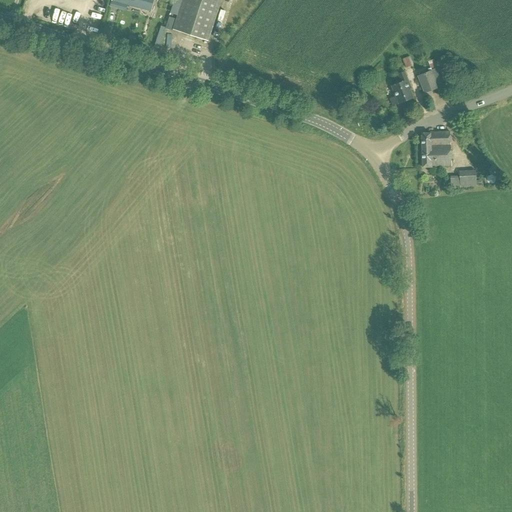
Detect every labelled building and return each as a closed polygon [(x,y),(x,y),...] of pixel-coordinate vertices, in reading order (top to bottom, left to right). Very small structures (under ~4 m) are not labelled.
[(150,12),(153,0),(111,0),(111,1),(150,12)] [(208,41),(220,0),(182,0),(173,30),(208,41)] [(175,18),(170,16),(166,28),(171,29),(175,18)] [(406,68),(413,65),(409,56),(402,59),(406,68)] [(437,68),(434,59),(428,62),(431,70),(417,75),(425,93),(439,88),(438,87),(446,84),(439,67),(437,68)] [(398,104),(413,98),(410,89),(411,88),(405,71),(396,75),(399,83),(392,86),(396,96),(390,98),(393,105),(398,103),(398,104)] [(432,167),(451,166),(450,132),(430,133),(423,133),(421,135),(422,146),(422,167),(432,167)] [(451,188),(476,187),(475,170),(458,171),(458,176),(450,176),(451,188)]
